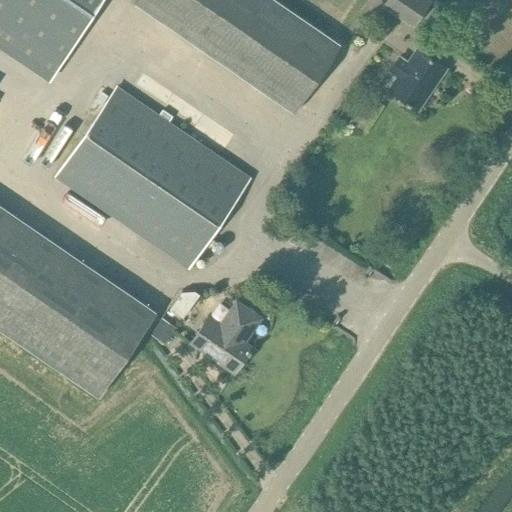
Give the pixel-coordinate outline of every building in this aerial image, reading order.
[(0,0),(0,46),(49,79),(101,0),(0,0)] [(340,44),(276,0),(135,0),(134,3),(294,113),(340,44)] [(427,0),(387,0),(383,6),(413,26),(430,1),(427,0)] [(417,48),(409,61),(400,55),(388,72),(392,74),(384,86),(389,90),(407,102),(406,103),(410,106),(411,105),(418,109),(446,68),(417,48)] [(56,176),(171,256),(187,267),(249,177),(118,86),(56,176)] [(348,92),(333,113),(348,124),(363,102),(348,92)] [(155,311),(0,204),(0,329),(98,397),(155,311)] [(302,234),(294,229),(288,237),(297,243),(302,234)] [(183,318),(200,295),(195,291),(182,292),(170,309),(183,318)] [(192,344),(218,362),(234,373),(252,347),(245,342),(261,318),(236,300),(220,324),(211,318),(192,344)] [(151,334),(166,345),(177,329),(163,318),(151,334)]
